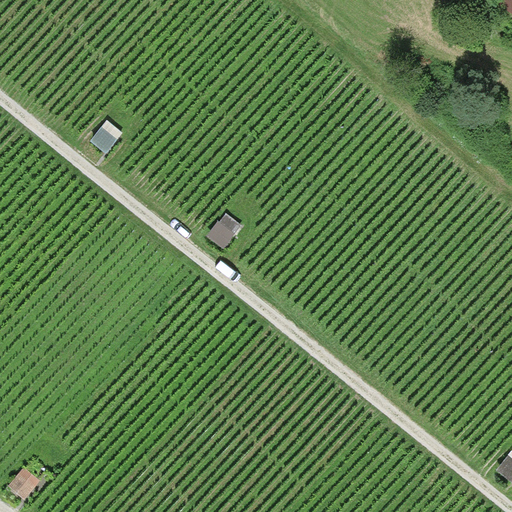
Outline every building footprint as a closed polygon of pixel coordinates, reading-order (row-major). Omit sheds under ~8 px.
[(511,0),(502,0),(499,4),(511,13),(511,0)] [(120,134),(106,123),(90,142),(105,153),(120,134)] [(237,227),(224,217),(207,238),(220,249),(237,227)] [(511,453),(498,470),(511,481),(511,453)] [(37,484),(21,472),(9,488),(24,500),(37,484)]
